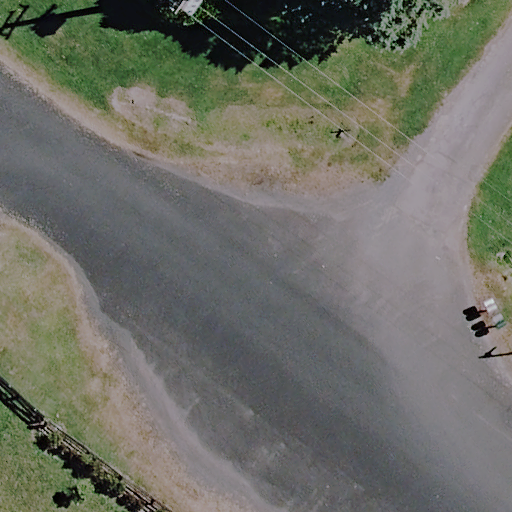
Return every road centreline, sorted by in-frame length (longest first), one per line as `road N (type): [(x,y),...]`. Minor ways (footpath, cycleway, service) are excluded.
road 1 (unclassified): [(326,377),(0,131)]
road 2 (unclassified): [(511,107),(326,377)]
road 3 (unclassified): [(499,511),(326,377)]
